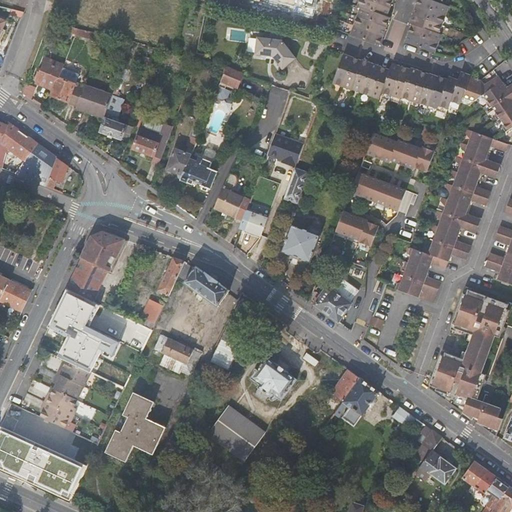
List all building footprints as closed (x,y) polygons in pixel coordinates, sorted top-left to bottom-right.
[(306,40),(310,25),(211,0),(189,0),(187,11),(199,14),(252,27),(274,33),(306,40)] [(359,0),(356,7),(360,9),(386,18),(389,9),(365,0),(359,0)] [(365,0),(389,9),(392,0),(365,0)] [(426,0),(418,0),(416,7),(445,17),(449,8),(441,5),(426,0)] [(442,26),(445,17),(416,7),(412,16),(442,26)] [(386,18),(360,9),(357,17),(386,28),(389,19),(386,18)] [(4,19),(14,23),(16,18),(6,14),(4,19)] [(412,26),(438,35),(439,34),(442,26),(412,16),(409,25),(412,26)] [(382,37),(386,28),(357,17),(353,26),(382,37)] [(317,21),(314,32),(330,36),(332,25),(317,21)] [(382,37),(353,26),(350,36),(379,46),(382,37)] [(437,45),(441,35),(439,34),(438,35),(412,26),(409,34),(437,45)] [(409,34),(405,44),(434,54),(437,45),(409,34)] [(263,78),(279,69),(268,50),(269,45),(257,43),(256,48),(244,47),(242,63),(255,65),(263,78)] [(352,59),(343,56),(333,85),(342,88),(352,59)] [(351,91),(352,90),(361,63),(352,59),(342,88),(351,91)] [(60,77),(64,67),(46,60),(38,78),(56,85),(60,77)] [(361,63),(352,90),(360,93),(371,65),(362,62),(361,63)] [(360,93),(369,96),(380,68),(371,65),(360,93)] [(391,96),(401,68),(392,65),(389,72),(381,94),(391,97),(391,96)] [(380,68),(369,96),(379,100),(381,94),(389,72),(380,68)] [(401,98),(410,71),(401,68),(391,96),(400,100),(401,98)] [(409,101),(420,73),(411,69),(410,71),(401,98),(409,101)] [(225,94),(230,80),(230,79),(214,73),(207,95),(210,96),(212,93),(217,94),(219,92),(225,94)] [(420,73),(409,101),(419,104),(429,76),(420,73)] [(459,105),(470,77),(461,73),(458,81),(450,102),(451,102),(459,105)] [(428,106),(438,78),(429,75),(429,76),(419,104),(428,107),(428,106)] [(77,104),(84,85),(60,77),(56,85),(53,94),(77,104)] [(448,80),(439,77),(438,78),(428,106),(438,110),(439,107),(438,106),(448,80)] [(511,84),(506,89),(497,77),(480,88),(476,84),(473,84),(469,96),(476,98),(484,94),(505,124),(511,120),(511,121),(511,84)] [(438,106),(439,107),(448,110),(451,102),(450,102),(458,81),(448,78),(448,80),(438,106)] [(37,86),(27,82),(22,95),(31,101),(37,86)] [(113,95),(113,94),(85,83),(84,85),(77,104),(77,105),(105,115),(113,95)] [(128,142),(134,127),(117,121),(124,99),(113,95),(105,115),(99,132),(128,142)] [(147,102),(141,100),(134,119),(140,121),(147,102)] [(15,129),(6,122),(4,125),(0,134),(0,144),(5,148),(15,129)] [(54,157),(15,129),(5,148),(23,160),(14,173),(44,186),(54,157)] [(366,152),(391,162),(392,160),(415,169),(416,167),(428,171),(436,150),(424,146),(423,148),(400,139),(399,141),(374,131),(366,152)] [(505,154),(508,146),(469,131),(466,139),(463,138),(461,144),(463,146),(461,151),(459,151),(457,157),(458,159),(456,165),(454,164),(452,170),(453,172),(451,178),(449,177),(447,183),(448,186),(446,192),(444,191),(441,197),(444,199),(441,206),(438,205),(436,211),(438,214),(436,220),(433,220),(431,225),(433,227),(431,233),(429,232),(427,236),(428,241),(424,253),(419,256),(418,260),(407,256),(405,261),(407,265),(406,270),(402,269),(400,275),(402,278),(400,284),(397,284),(395,290),(418,299),(421,291),(436,297),(441,283),(426,278),(431,265),(446,270),(451,256),(466,262),(471,248),(456,242),(461,229),(476,235),(481,221),(466,215),(471,202),(486,207),(491,193),(476,188),(481,175),(496,180),(501,166),(486,161),(491,149),(505,154)] [(308,135),(300,156),(307,158),(314,137),(308,135)] [(125,158),(152,168),(161,144),(154,142),(153,144),(133,137),(125,158)] [(187,150),(189,143),(182,140),(180,147),(187,150)] [(183,158),(187,150),(180,147),(176,155),(183,158)] [(299,160),(304,162),(311,165),(313,160),(307,158),(300,156),(299,160)] [(66,166),(54,157),(44,186),(50,189),(54,176),(61,179),(66,166)] [(174,183),(181,165),(166,160),(159,178),(174,183)] [(299,160),(295,169),(301,171),(304,162),(299,160)] [(174,183),(173,187),(202,198),(209,176),(181,165),(174,183)] [(295,169),(285,199),(296,203),(307,173),(301,171),(295,169)] [(350,192),(397,210),(405,189),(358,171),(350,192)] [(227,227),(235,230),(241,211),(221,204),(226,190),(219,187),(205,220),(226,228),(227,227)] [(489,255),(485,269),(499,274),(497,281),(511,286),(511,201),(509,200),(504,214),(511,217),(511,232),(499,228),(494,242),(509,248),(505,260),(489,255)] [(366,222),(367,221),(343,212),(335,232),(359,241),(358,243),(374,249),(382,228),(366,222)] [(240,230),(261,238),(267,221),(246,213),(240,230)] [(271,222),(267,221),(261,238),(265,239),(271,222)] [(292,226),(282,253),(311,263),(321,233),(320,230),(311,227),(308,228),(307,232),(292,226)] [(66,289),(94,304),(126,240),(119,238),(104,232),(91,237),(66,289)] [(185,262),(174,258),(159,292),(168,297),(177,279),(185,262)] [(184,282),(194,269),(185,262),(177,279),(184,282)] [(227,293),(228,292),(213,280),(196,267),(194,269),(184,282),(184,283),(216,308),(227,293)] [(0,302),(16,311),(26,289),(0,276),(0,302)] [(326,314),(338,323),(351,306),(349,304),(358,292),(337,277),(328,290),(326,288),(314,306),(326,314)] [(21,313),(31,292),(26,289),(16,311),(21,313)] [(94,304),(66,289),(60,303),(48,327),(68,337),(57,358),(67,362),(88,372),(91,374),(102,352),(114,357),(121,343),(89,328),(94,318),(99,306),(94,304)] [(429,389),(490,433),(496,420),(500,409),(477,399),(486,375),(481,373),(494,335),(499,337),(508,312),(506,311),(507,306),(464,290),(452,323),(455,325),(454,328),(472,335),(463,360),(445,353),(444,356),(441,355),(429,389)] [(421,291),(418,299),(433,305),(436,297),(421,291)] [(258,310),(240,301),(211,362),(230,371),(258,310)] [(155,302),(144,324),(153,329),(164,306),(155,302)] [(372,318),(369,325),(380,330),(383,323),(372,318)] [(194,349),(193,351),(161,336),(154,351),(165,356),(183,365),(180,373),(190,378),(202,353),(194,349)] [(319,363),(306,354),(303,360),(315,369),(319,363)] [(165,356),(160,367),(178,375),(180,373),(183,365),(165,356)] [(275,366),(267,359),(252,380),(261,386),(258,389),(270,398),(273,394),(281,401),(296,381),(287,374),(288,373),(276,365),(275,366)] [(54,381),(57,383),(50,397),(47,404),(44,411),(40,418),(61,428),(65,420),(67,421),(74,407),(71,406),(88,372),(67,362),(63,370),(60,368),(54,381)] [(332,395),(344,403),(361,380),(349,371),(332,395)] [(335,416),(338,418),(345,408),(347,405),(350,408),(349,411),(342,420),(353,428),(361,416),(362,417),(379,393),(361,380),(344,403),(340,408),(336,413),(335,416)] [(310,388),(287,418),(312,437),(339,403),(327,393),(323,398),(310,388)] [(121,434),(116,432),(105,455),(126,464),(134,448),(153,457),(166,429),(148,421),(155,405),(134,395),(123,417),(128,420),(121,434)] [(266,434),(228,408),(209,436),(246,462),(266,434)] [(409,423),(412,425),(416,420),(400,408),(393,418),(405,427),(409,423)] [(87,468),(1,427),(0,429),(0,469),(71,502),(87,468)] [(423,445),(432,451),(441,438),(432,432),(423,445)] [(199,449),(180,444),(176,457),(195,463),(199,449)] [(445,486),(456,470),(432,452),(420,468),(445,486)] [(472,466),(463,478),(477,489),(488,472),(481,467),(475,463),(472,466)] [(477,489),(483,493),(494,477),(491,475),(488,472),(477,489)] [(484,511),(492,511),(509,488),(500,481),(494,477),(483,493),(485,495),(487,492),(494,497),(484,511)] [(509,511),(511,509),(511,489),(509,488),(492,511),(509,511)] [(362,511),(364,507),(352,503),(349,511),(362,511)]
